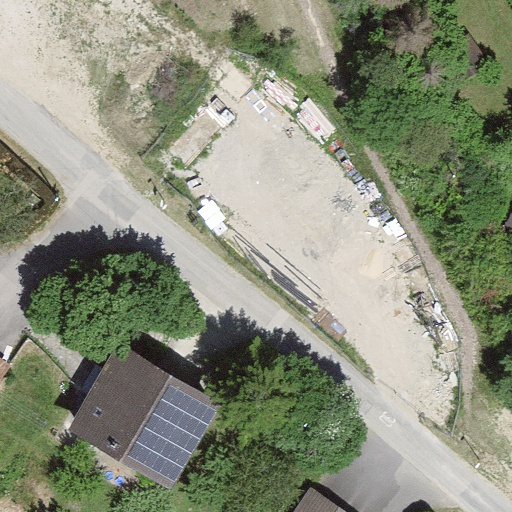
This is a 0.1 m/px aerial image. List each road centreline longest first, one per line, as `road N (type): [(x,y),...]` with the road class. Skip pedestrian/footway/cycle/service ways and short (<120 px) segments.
road 1 (residential): [(490,511),(101,179)]
road 2 (unclassified): [(101,179),(0,295)]
road 3 (residential): [(101,179),(0,93)]
